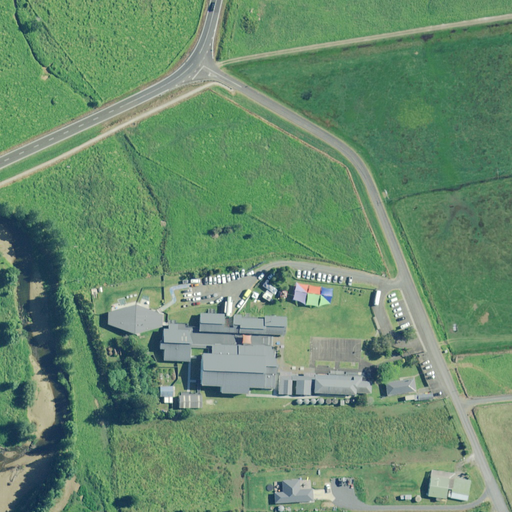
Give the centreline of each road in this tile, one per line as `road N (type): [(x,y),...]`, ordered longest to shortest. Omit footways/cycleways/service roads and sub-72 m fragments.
road 1 (residential): [(505,511),(355,158),(195,61)]
road 2 (primary): [(195,61),(162,87),(0,162)]
road 3 (unknown): [(388,278),(290,259),(253,269),(232,289)]
